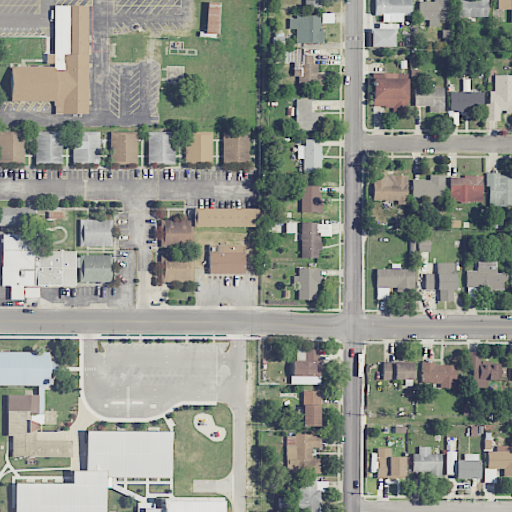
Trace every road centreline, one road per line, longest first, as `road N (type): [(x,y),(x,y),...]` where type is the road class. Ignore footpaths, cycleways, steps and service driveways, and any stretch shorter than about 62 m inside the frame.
road 1 (residential): [(511,330),(0,324)]
road 2 (residential): [(354,0),(352,511)]
road 3 (residential): [(511,147),(354,147)]
road 4 (residential): [(505,511),(353,511)]
